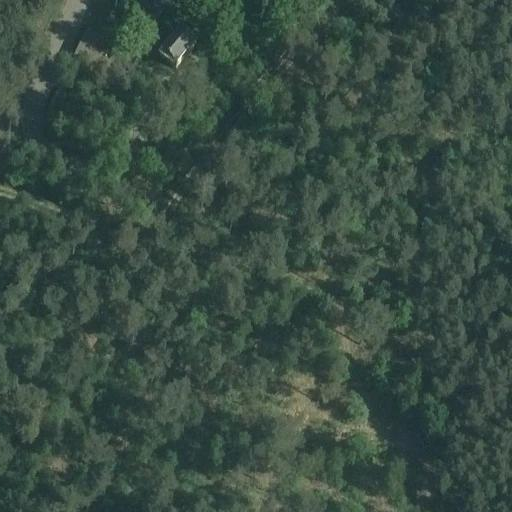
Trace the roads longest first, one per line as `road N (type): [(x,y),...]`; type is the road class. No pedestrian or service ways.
road 1 (track): [(378,0),(398,84),(442,511)]
road 2 (track): [(0,194),(129,252),(145,249),(242,110),(357,0)]
